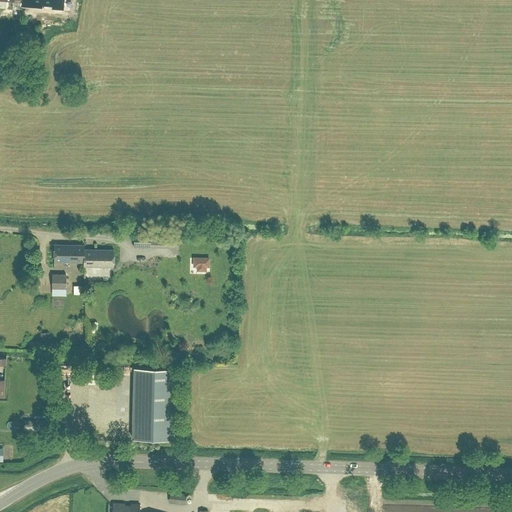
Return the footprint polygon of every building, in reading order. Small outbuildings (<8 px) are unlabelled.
[(0,0),(13,0),(13,2),(22,2),(22,6),(62,8),(62,0),(0,0)] [(150,247),(150,234),(133,234),(133,246),(150,247)] [(53,261),(83,262),(83,249),(84,249),(84,245),(54,244),(53,261)] [(113,250),(84,249),(83,249),(83,262),(83,266),(113,267),(113,250)] [(52,285),(66,286),(66,273),(52,273),(52,285)] [(172,439),(173,369),(134,368),(132,438),(172,439)] [(80,372),(79,382),(89,384),(90,373),(80,372)] [(280,396),(307,395),(306,378),(280,379),(280,396)] [(23,413),(43,414),(44,403),(24,402),(23,413)] [(40,431),(40,421),(31,421),(30,430),(40,431)] [(174,492),(172,503),(185,504),(186,494),(174,492)] [(138,511),(139,504),(112,502),(111,511),(138,511)]
